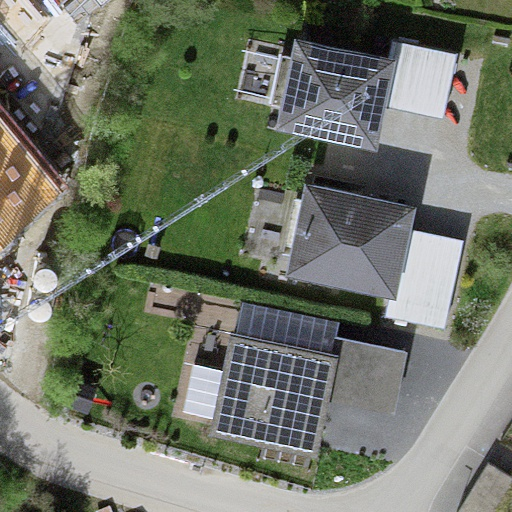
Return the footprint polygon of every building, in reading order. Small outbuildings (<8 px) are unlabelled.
[(456,52),(392,38),(388,58),(299,39),(283,118),(371,136),(379,102),(442,115),(456,52)] [(0,236),(54,192),(0,126),(0,236)] [(293,264),(391,284),(408,205),(310,185),(293,264)] [(226,369),(194,362),(184,408),(315,436),(332,354),(233,333),(226,369)] [(488,511),(511,475),(488,461),(457,511),(488,511)]
